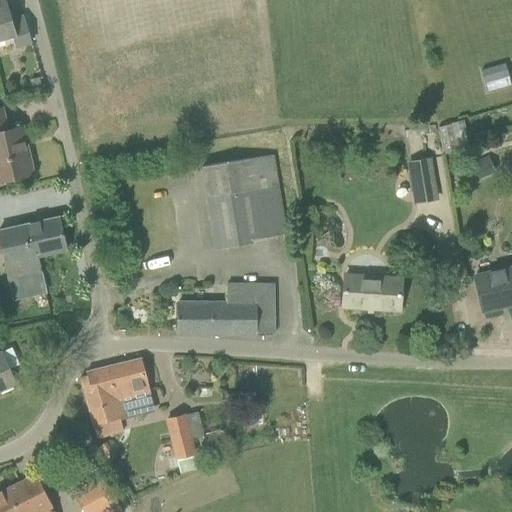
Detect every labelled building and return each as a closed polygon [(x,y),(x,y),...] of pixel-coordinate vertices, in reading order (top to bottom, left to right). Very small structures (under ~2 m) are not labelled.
[(4,0),(0,0),(0,38),(12,35),(17,47),(31,43),(23,16),(10,20),(4,0)] [(489,88),(511,83),(506,62),(484,68),(489,88)] [(7,130),(2,108),(0,108),(0,180),(33,174),(29,152),(25,153),(20,128),(7,130)] [(465,121),(442,123),(443,143),(466,141),(465,121)] [(273,154),(222,163),(202,166),(216,249),(252,243),(252,239),(286,234),(283,214),(273,154)] [(431,157),(408,162),(414,204),(439,200),(431,157)] [(475,178),(468,163),(457,168),(464,183),(475,178)] [(66,251),(59,217),(0,229),(0,237),(9,280),(43,272),(42,269),(41,270),(38,257),(66,251)] [(511,304),(511,303),(511,251),(500,255),(503,270),(475,276),(483,310),(486,310),(485,308),(511,302),(511,304)] [(346,275),(343,307),(400,310),(401,279),(346,275)] [(256,333),(274,333),(272,285),(227,285),(227,303),(178,303),(178,333),(256,333)] [(0,390),(15,384),(1,353),(0,353),(0,390)] [(153,409),(141,358),(87,371),(88,375),(80,377),(95,436),(123,428),(120,417),(125,416),(153,409)] [(190,434),(172,439),(177,457),(194,453),(190,434)] [(54,511),(36,475),(0,493),(0,511),(54,511)] [(84,511),(121,511),(123,511),(105,478),(75,493),(84,511)]
